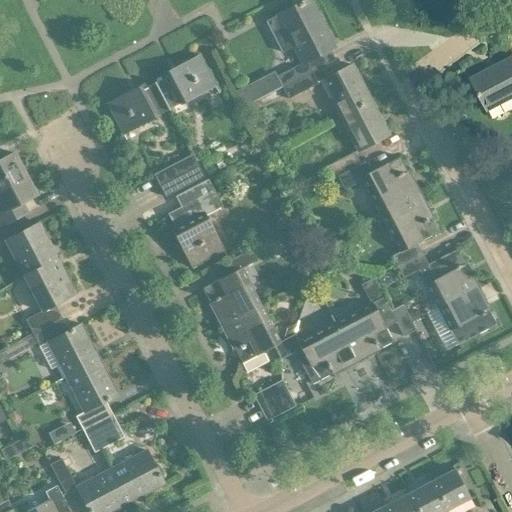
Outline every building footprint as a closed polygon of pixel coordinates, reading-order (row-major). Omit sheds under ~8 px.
[(334,47),(309,0),(306,0),(278,14),(303,63),(277,76),(280,82),(283,87),(312,72),(307,61),(334,47)] [(200,55),(176,67),(178,71),(155,83),(169,109),(215,85),(200,55)] [(511,56),(470,78),(470,77),(469,78),(486,110),(511,96),(511,56)] [(370,100),(352,64),(322,80),(340,115),(370,100)] [(318,83),(312,72),(283,87),(288,98),(318,83)] [(264,77),(236,91),(244,107),(283,87),(280,82),(270,87),(264,77)] [(132,95),(130,91),(107,104),(122,133),(169,109),(155,83),(132,95)] [(389,135),(370,100),(340,115),(359,151),(389,135)] [(337,176),(360,163),(355,152),(325,168),(331,179),(337,176)] [(36,195),(14,153),(0,160),(0,227),(29,212),(24,202),(36,195)] [(193,154),(154,174),(160,185),(199,165),(193,154)] [(363,162),(360,163),(337,176),(345,190),(364,180),(382,215),(420,195),(400,157),(371,172),(365,161),(363,161),(363,162)] [(199,165),(160,185),(166,197),(204,177),(199,165)] [(181,207),(167,214),(181,240),(179,242),(192,267),(224,250),(206,216),(224,207),(209,178),(175,196),(181,207)] [(439,232),(420,195),(382,215),(401,251),(392,256),(398,267),(423,254),(417,243),(439,232)] [(58,258),(39,222),(6,240),(25,276),(58,258)] [(232,273),(203,288),(222,326),(261,305),(242,268),(257,260),(252,249),(227,262),(232,273)] [(423,254),(398,267),(404,278),(419,270),(439,307),(477,287),(457,249),(428,264),(423,254)] [(76,293),(58,258),(25,276),(42,310),(26,319),(33,332),(62,317),(55,304),(76,293)] [(496,324),(477,287),(439,307),(458,344),(496,324)] [(391,311),(392,311),(384,296),(335,322),(355,361),(393,342),(386,328),(396,322),(397,322),(391,311)] [(281,342),(261,305),(222,326),(247,372),(278,356),(280,360),(292,354),(284,340),(281,342)] [(392,311),(391,311),(397,322),(396,322),(404,336),(416,330),(403,305),(392,311)] [(62,317),(33,332),(52,368),(60,364),(66,377),(100,360),(81,324),(69,330),(62,317)] [(355,361),(335,322),(298,341),(294,334),(284,340),(292,354),(295,352),(312,384),(355,361)] [(118,395),(100,360),(66,377),(84,412),(77,416),(84,430),(113,414),(106,401),(118,395)] [(283,379),(257,392),(263,404),(289,391),(283,379)] [(294,402),(289,391),(263,404),(269,415),(294,402)] [(113,414),(84,430),(95,451),(124,436),(113,414)] [(147,450),(112,469),(129,502),(165,484),(147,450)] [(110,511),(129,502),(112,469),(77,487),(62,459),(51,465),(66,494),(77,489),(89,511),(110,511)] [(447,511),(471,499),(453,466),(452,466),(454,469),(431,480),(447,511)] [(444,511),(447,511),(431,480),(408,492),(418,511),(444,511)] [(50,500),(26,511),(70,511),(57,486),(46,492),(50,500)] [(418,511),(408,492),(385,504),(389,511),(418,511)] [(9,501),(0,505),(0,511),(4,511),(13,508),(9,501)]
